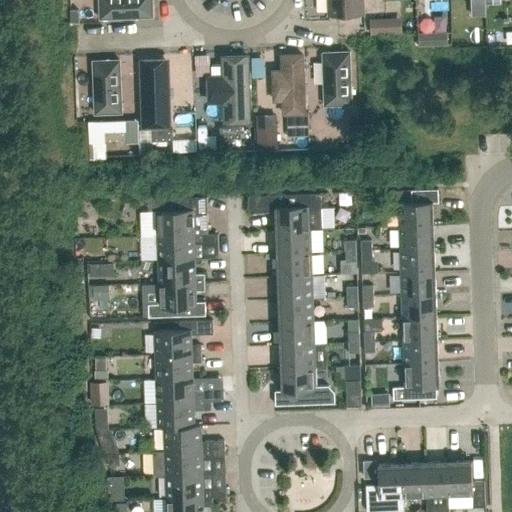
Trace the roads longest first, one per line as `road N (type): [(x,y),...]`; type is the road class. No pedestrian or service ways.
road 1 (residential): [(486,417),(482,202),(490,183),(511,167)]
road 2 (residential): [(236,207),(243,422)]
road 3 (residential): [(315,420),(486,417)]
road 4 (residential): [(290,0),(260,34),(220,35),(174,0)]
